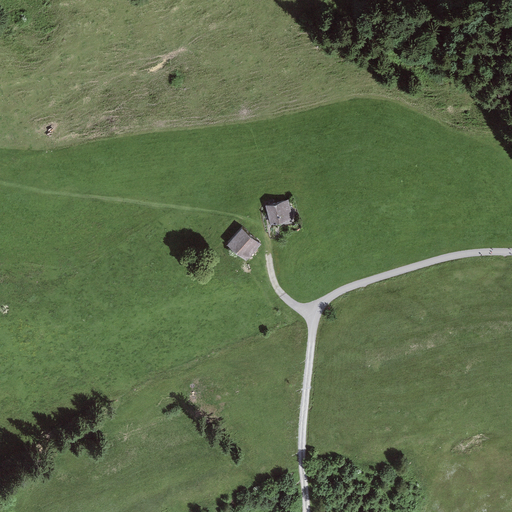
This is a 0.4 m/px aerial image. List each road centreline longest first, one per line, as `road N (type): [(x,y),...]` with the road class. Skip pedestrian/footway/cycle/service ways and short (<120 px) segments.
road 1 (unclassified): [(511,254),(485,253),(350,285),(314,308)]
road 2 (unclassified): [(308,511),(303,447),(314,308)]
